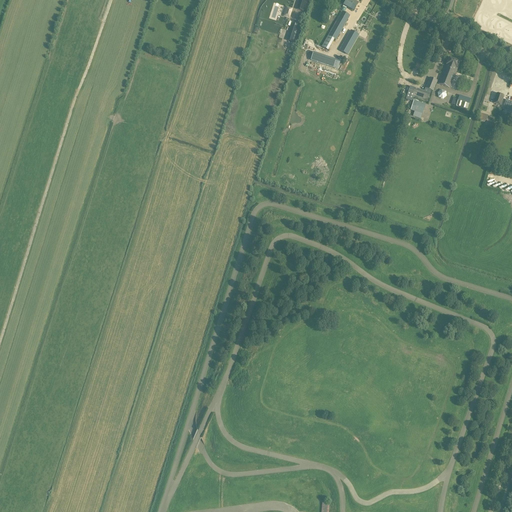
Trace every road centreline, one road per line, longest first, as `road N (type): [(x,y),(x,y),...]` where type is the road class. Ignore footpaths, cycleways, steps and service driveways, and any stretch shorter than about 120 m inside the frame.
road 1 (track): [(111,0),(0,342)]
road 2 (tertiary): [(511,68),(400,0)]
